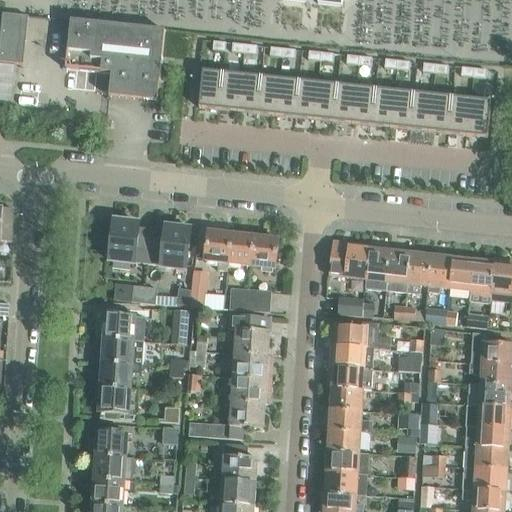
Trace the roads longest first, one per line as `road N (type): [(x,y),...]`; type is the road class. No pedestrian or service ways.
road 1 (residential): [(294,511),(313,200)]
road 2 (residential): [(28,170),(313,200)]
road 3 (residential): [(17,426),(28,170)]
road 4 (residential): [(313,200),(511,222)]
